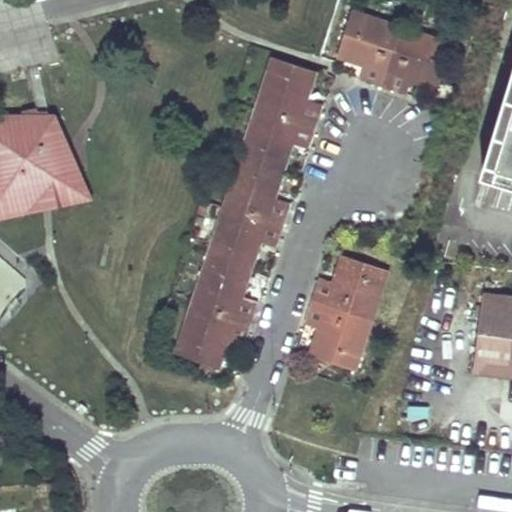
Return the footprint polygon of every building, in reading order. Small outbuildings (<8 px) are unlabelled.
[(341,5),(336,19),(350,23),(355,10),(341,5)] [(362,81),(383,87),(403,26),(355,10),(350,23),(339,58),(366,67),(362,81)] [(438,90),(454,42),(403,26),(383,87),(408,95),(412,81),(438,90)] [(290,204),(283,201),(276,199),(293,145),(308,149),(323,106),(308,101),(317,73),(273,58),(175,355),(219,370),(228,343),(243,348),(258,304),(242,299),(261,244),(276,249),(290,204)] [(511,98),(487,179),(511,186),(511,98)] [(57,115),(0,115),(0,220),(92,201),(57,115)] [(314,302),(372,321),(389,272),(342,257),(333,283),(321,279),(314,302)] [(511,298),(484,294),(474,371),(511,375),(511,298)] [(306,326),(317,330),(309,356),(355,371),(372,321),(314,302),(306,326)]
